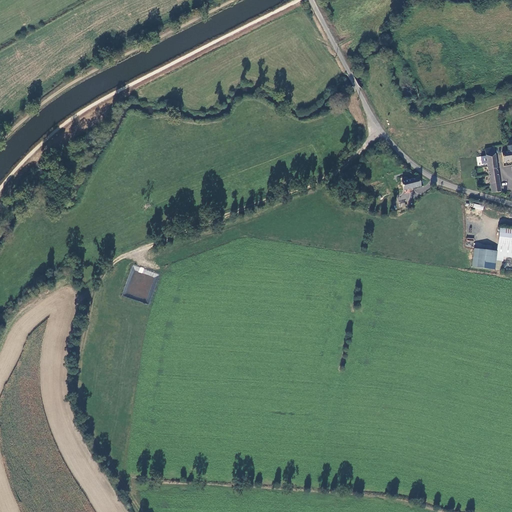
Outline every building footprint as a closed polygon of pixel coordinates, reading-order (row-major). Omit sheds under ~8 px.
[(511,145),(508,146),(509,153),(503,153),(504,163),(511,161),(511,145)] [(501,191),(494,147),(485,149),(492,192),(501,191)] [(419,177),(402,180),(404,189),(421,186),(419,177)] [(511,262),(511,228),(501,227),(498,251),(497,261),(511,262)] [(498,251),(474,247),(471,266),(496,269),(497,261),(498,251)]
